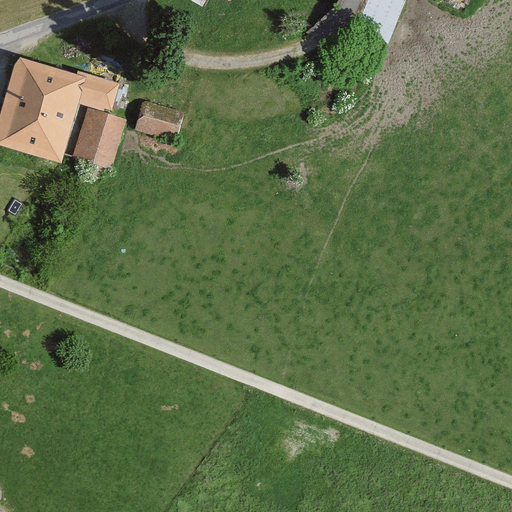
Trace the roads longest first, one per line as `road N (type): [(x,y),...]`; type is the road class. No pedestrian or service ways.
road 1 (track): [(0,283),(511,485)]
road 2 (unclassified): [(0,42),(120,0)]
